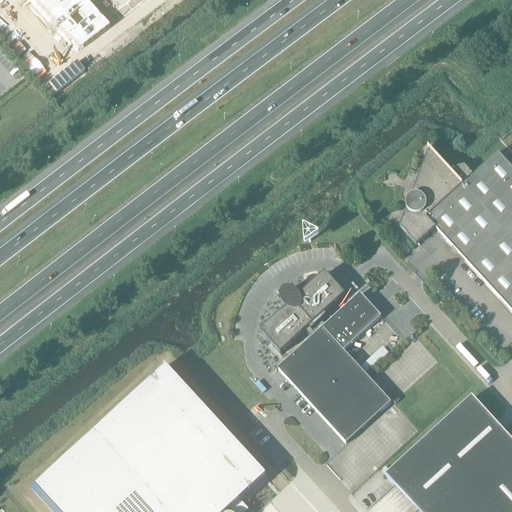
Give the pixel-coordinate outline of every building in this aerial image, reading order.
[(32,0),(30,2),(77,54),(110,29),(103,22),(82,0),(32,0)] [(511,169),(498,154),(471,179),(458,164),(449,172),(428,149),(428,150),(429,152),(400,226),(419,247),(420,247),(418,246),(428,236),(433,236),(433,232),(435,230),(511,313),(511,169)] [(286,294),(284,295),(282,298),(282,301),(282,304),(284,306),(285,309),(287,310),(260,335),(264,339),(281,357),(306,334),(312,340),(277,373),(278,372),(346,446),(347,445),(355,426),(363,430),(364,429),(373,410),(381,414),(391,405),(344,353),(381,319),(361,297),(326,327),(320,321),(345,298),(343,295),(345,293),(342,290),(340,292),(325,276),(298,300),(297,298),(295,296),(292,295),(289,294),(286,294)] [(165,368),(31,490),(51,511),(231,511),(232,511),(231,511),(248,511),(241,503),(267,480),(165,368)] [(511,511),(511,443),(472,400),(386,478),(394,487),(413,508),(416,511),(511,511)]
